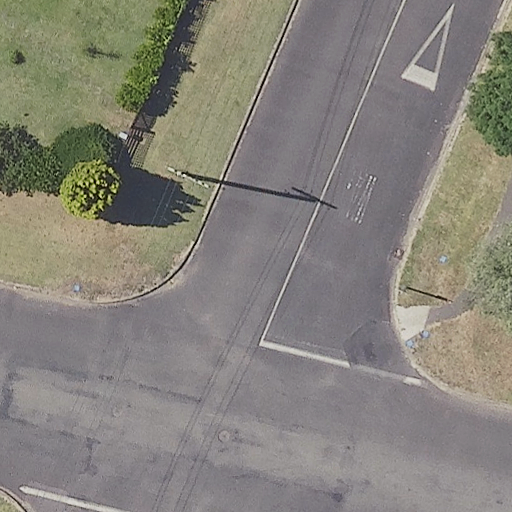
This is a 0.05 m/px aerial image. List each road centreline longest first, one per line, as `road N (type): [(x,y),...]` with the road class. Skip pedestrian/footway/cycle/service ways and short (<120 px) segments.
road 1 (residential): [(404,0),(220,437)]
road 2 (residential): [(220,437),(511,507)]
road 3 (residential): [(0,385),(220,437)]
